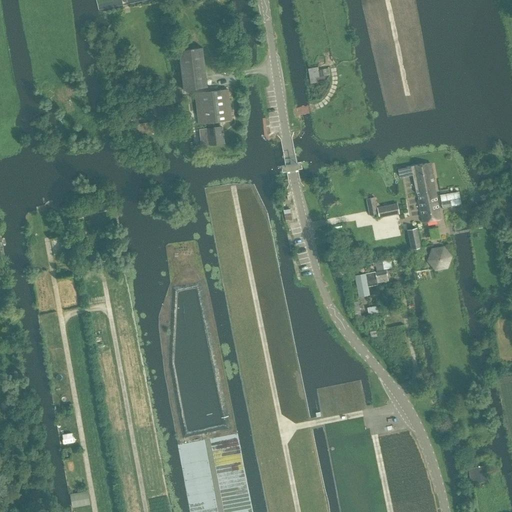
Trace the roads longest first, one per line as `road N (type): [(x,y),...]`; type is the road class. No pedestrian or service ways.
road 1 (unclassified): [(444,511),(431,455),(396,392),(338,322),(317,276),(264,0)]
road 2 (track): [(95,511),(48,242)]
road 3 (track): [(145,511),(104,285)]
